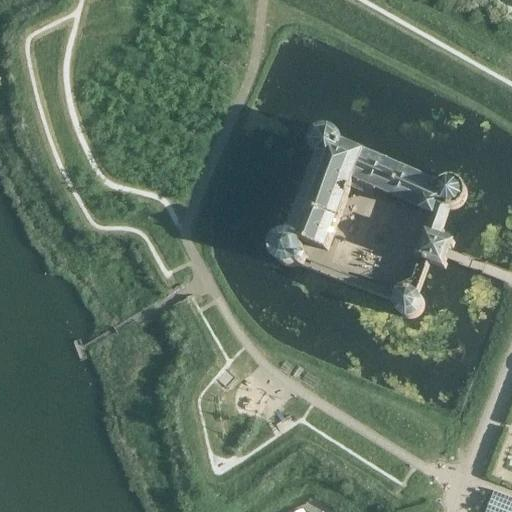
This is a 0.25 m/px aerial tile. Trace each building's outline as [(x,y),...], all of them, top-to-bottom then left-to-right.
[(291,263),(293,263),(295,263),(297,262),(396,299),(396,301),(396,303),(397,305),(397,307),(398,309),(400,311),(401,312),(403,313),(404,314),(406,315),(408,315),(410,316),(412,315),(414,315),(416,314),(418,313),(420,312),(421,311),(423,309),(424,307),(424,305),(425,303),(425,301),(423,295),(419,290),(430,259),(445,264),(455,239),(440,233),(450,204),(452,204),(455,204),(457,203),(458,202),(460,201),(462,199),(463,198),(464,196),(465,194),(465,192),(466,190),(465,187),(465,185),(464,183),(463,181),(462,180),(461,178),(459,177),(457,176),(455,175),(453,174),(451,174),(449,174),(447,174),(445,175),(443,176),(441,177),(439,179),(438,180),(380,156),(340,138),(338,131),(334,127),(329,124),(324,124),(320,126),(315,129),(312,135),(312,140),(314,147),(318,151),(323,153),(290,229),(284,230),(285,233),(283,234),(281,236),(279,237),(278,239),(277,240),(276,242),(275,244),(275,247),(275,249),(275,251),(276,253),(277,255),(278,257),(279,259),(281,260),(282,261),(284,262),(286,263),(289,263),(291,263)] [(182,285),(181,286),(172,290),(173,291),(164,296),(166,298),(169,296),(170,295),(170,296),(171,295),(172,294),(172,295),(175,294),(174,293),(180,289),(181,290),(183,289),(184,288),(185,287),(186,286),(187,286),(187,284),(188,283),(188,282),(189,280),(189,278),(189,277),(186,277),(186,278),(186,280),(185,281),(185,282),(184,283),(184,284),(182,285)] [(166,298),(170,307),(174,305),(174,306),(175,305),(175,304),(176,304),(177,304),(177,303),(179,302),(180,303),(186,299),(185,299),(188,297),(183,289),(181,290),(180,289),(174,293),(175,294),(172,295),(172,294),(171,295),(170,296),(170,295),(169,296),(166,298)] [(189,300),(191,300),(192,299),(193,299),(195,300),(196,300),(197,301),(198,301),(199,302),(201,299),(200,299),(199,298),(197,297),(196,296),(195,296),(193,296),(192,296),(191,296),(190,297),(188,297),(185,299),(186,299),(180,303),(179,302),(177,303),(177,304),(176,304),(175,304),(175,305),(174,306),(174,305),(170,307),(172,310),(181,305),(189,301),(189,300)] [(244,394),(222,402),(229,424),(251,416),(244,394)] [(511,511),(511,498),(494,491),(488,504),(485,511),(511,511)]
